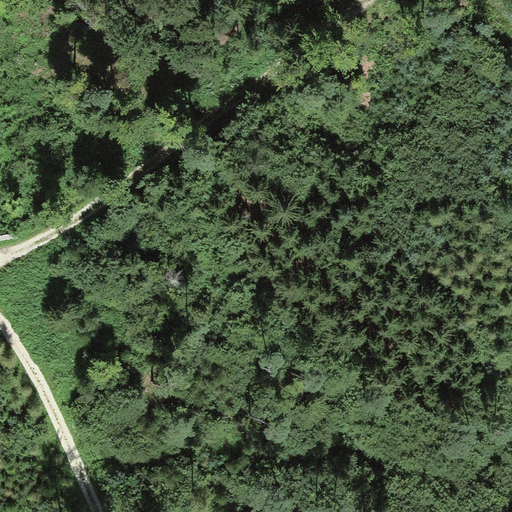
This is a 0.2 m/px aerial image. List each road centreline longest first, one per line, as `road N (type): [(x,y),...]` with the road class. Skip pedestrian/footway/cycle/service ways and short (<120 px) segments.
road 1 (track): [(364,0),(0,259)]
road 2 (track): [(0,329),(110,511)]
